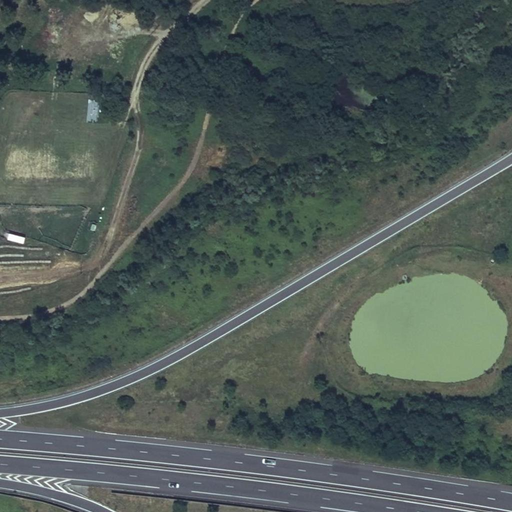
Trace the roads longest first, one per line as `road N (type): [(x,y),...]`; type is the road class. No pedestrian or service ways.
road 1 (trunk): [(511,159),(165,362),(78,398),(0,414)]
road 2 (trunk): [(511,499),(0,437)]
road 3 (trunk): [(0,463),(429,511)]
